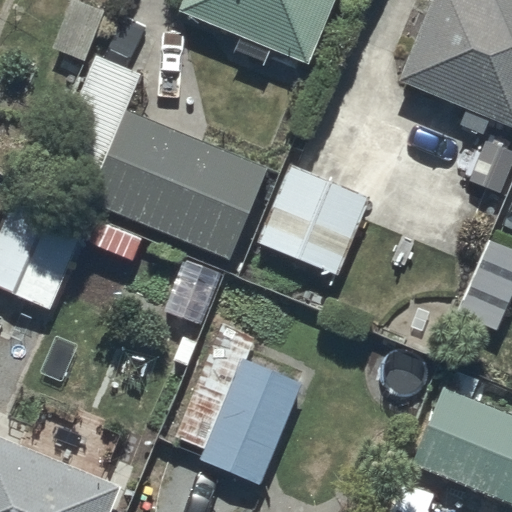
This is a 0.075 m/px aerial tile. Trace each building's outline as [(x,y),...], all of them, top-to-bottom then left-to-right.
[(340,0),(188,0),(177,28),(238,53),(235,60),(267,73),(270,65),(308,81),(340,0)] [(511,143),(511,0),(501,0),(494,17),(456,0),(439,0),(397,97),(463,125),(460,131),(484,141),(488,133),(511,143)] [(106,23),(71,9),(51,60),(86,74),(106,23)] [(264,179),(123,121),(137,90),(92,72),(42,196),(226,271),(264,179)] [(367,212),(287,179),(255,255),(336,289),(367,212)] [(141,247),(10,192),(3,211),(9,213),(0,234),(0,303),(16,310),(0,342),(0,388),(9,393),(43,321),(49,323),(79,253),(130,274),(141,247)] [(511,319),(511,230),(498,225),(469,303),(511,319)] [(198,474),(255,498),(303,383),(247,360),(252,349),(216,333),(166,452),(200,467),(198,474)] [(511,511),(511,426),(441,396),(408,475),(493,511),(511,511)] [(0,446),(0,511),(118,511),(122,504),(26,461),(28,458),(0,446)]
